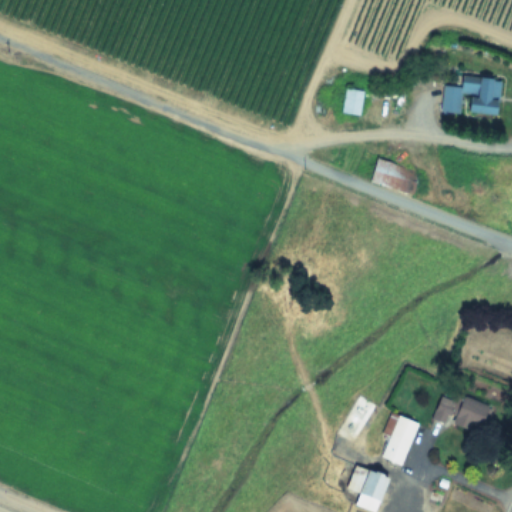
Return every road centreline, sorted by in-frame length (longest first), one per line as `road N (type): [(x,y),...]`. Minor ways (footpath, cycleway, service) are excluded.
road 1 (track): [(511,143),(397,131),(264,136),(0,35)]
road 2 (track): [(264,136),(511,241)]
